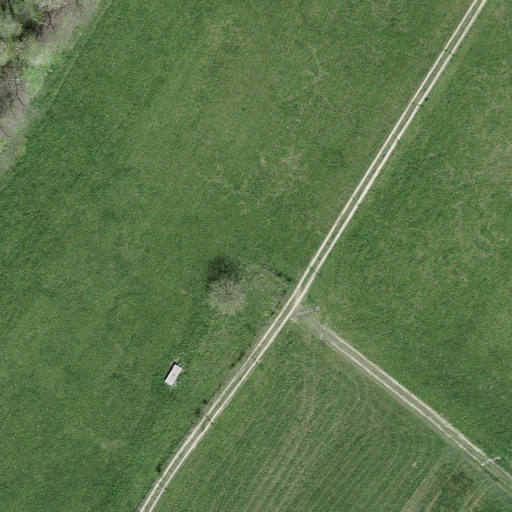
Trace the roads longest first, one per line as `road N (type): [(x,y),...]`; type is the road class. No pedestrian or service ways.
road 1 (track): [(482,0),(291,304)]
road 2 (track): [(291,304),(511,486)]
road 3 (track): [(291,304),(146,511)]
